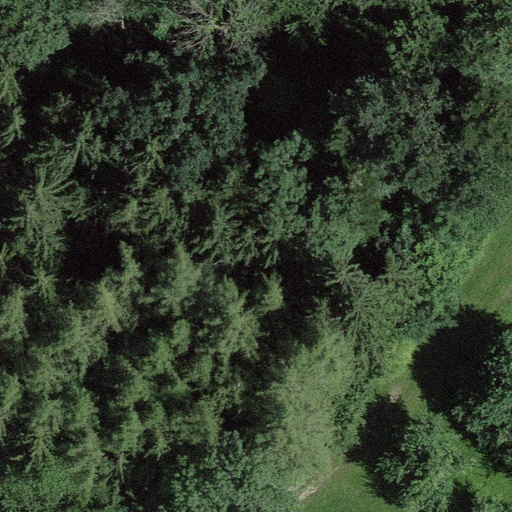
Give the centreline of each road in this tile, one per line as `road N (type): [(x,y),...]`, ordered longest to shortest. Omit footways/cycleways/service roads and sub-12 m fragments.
road 1 (track): [(453,288),(296,490),(250,511)]
road 2 (track): [(130,511),(0,464)]
